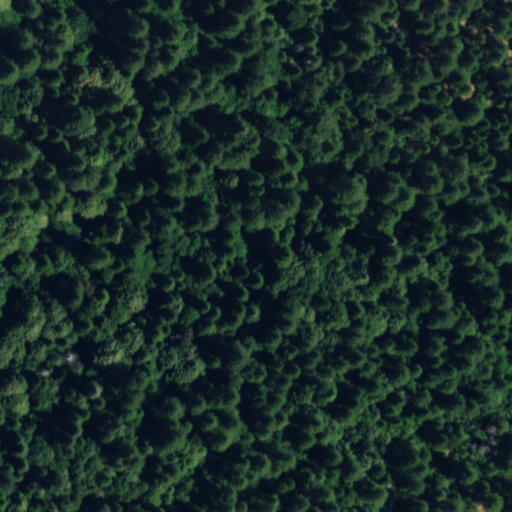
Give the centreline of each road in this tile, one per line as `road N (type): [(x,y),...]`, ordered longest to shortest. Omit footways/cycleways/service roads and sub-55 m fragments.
road 1 (residential): [(5,511),(511,499)]
road 2 (residential): [(0,236),(24,266),(0,385)]
